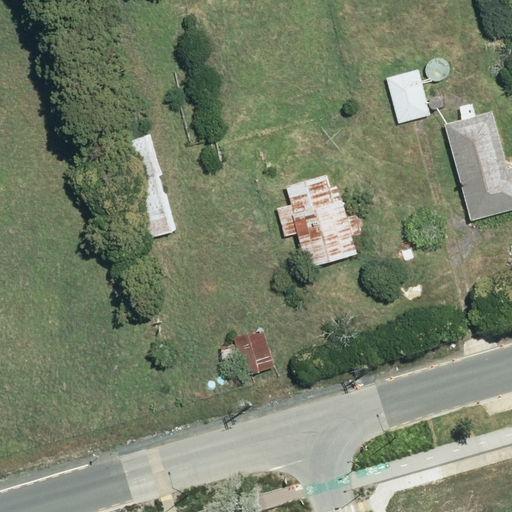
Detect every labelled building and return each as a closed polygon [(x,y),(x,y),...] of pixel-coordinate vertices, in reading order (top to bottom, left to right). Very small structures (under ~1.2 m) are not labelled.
[(412,63),(380,71),(394,124),(427,116),(412,63)] [(489,111),(440,124),(466,217),(511,204),(511,172),(507,174),(489,111)] [(143,128),(109,136),(135,241),(169,233),(143,128)] [(330,169),(281,182),(304,271),(354,258),(330,169)] [(278,368),(270,332),(237,339),(238,345),(222,348),(225,362),(244,358),(247,374),(278,368)]
